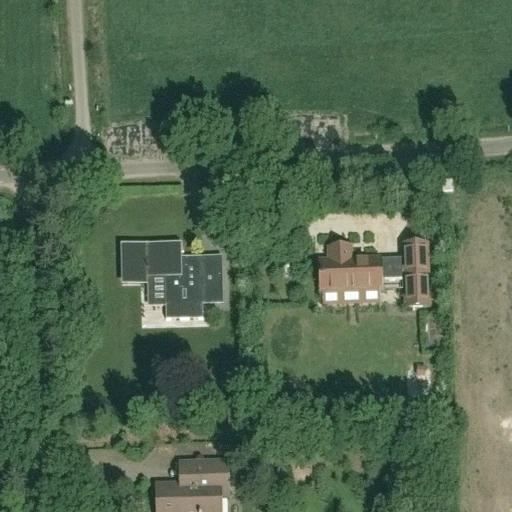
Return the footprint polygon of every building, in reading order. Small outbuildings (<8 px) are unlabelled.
[(452,183),(442,183),(443,193),(453,193),(452,183)] [(181,245),(121,247),(121,248),(126,248),(127,280),(165,279),(166,322),(203,321),(203,296),(223,296),(222,266),(182,267),(181,245)] [(329,263),(320,263),(321,295),(381,293),(380,261),(351,262),(351,249),(329,250),(329,263)] [(427,249),(403,250),(406,309),(429,308),(427,249)] [(404,475),(403,459),(390,460),(391,475),(404,475)] [(157,487),(157,511),(221,511),(221,499),(230,499),(228,464),(179,467),(180,486),(157,487)]
